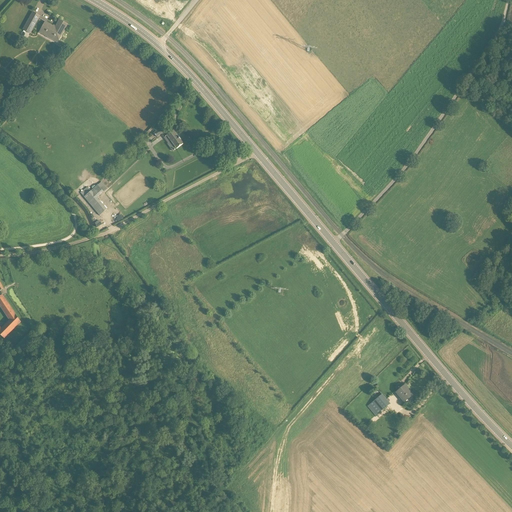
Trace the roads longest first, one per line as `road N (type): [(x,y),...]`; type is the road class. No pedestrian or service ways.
road 1 (unclassified): [(333,242),(405,167),(493,46),(509,0)]
road 2 (tertiary): [(511,446),(333,242)]
road 3 (unclassified): [(100,236),(255,152)]
road 4 (tertiary): [(255,152),(158,44)]
